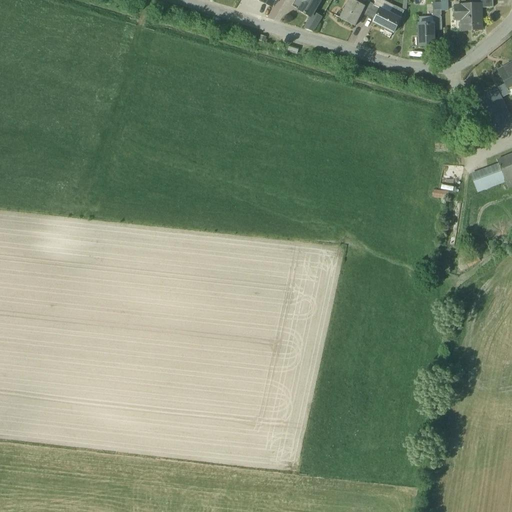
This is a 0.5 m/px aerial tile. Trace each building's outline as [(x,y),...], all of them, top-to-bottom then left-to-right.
[(297,0),(303,3),(299,11),(304,14),(303,14),(306,15),(311,18),(321,0),(297,0)] [(350,0),(349,0),(344,11),(344,12),(340,20),(355,27),(359,18),(358,18),(364,7),(350,0)] [(492,0),(474,0),(474,1),(475,1),(475,6),(480,5),(481,8),(493,8),(492,0)] [(374,5),(369,3),(363,14),(368,16),(374,5)] [(379,8),(374,5),(368,16),(375,20),(380,10),(381,10),(379,8)] [(475,6),(462,6),(462,7),(455,7),(456,21),(457,21),(456,20),(462,19),(463,31),(481,30),(481,8),(480,5),(475,6)] [(381,10),(380,10),(375,20),(374,23),(393,33),(400,19),(392,15),(391,16),(381,10)] [(433,11),(433,18),(436,18),(436,29),(442,29),(441,11),(433,11)] [(433,24),(419,25),(419,47),(434,46),(434,37),(433,24)] [(511,64),(498,72),(505,85),(496,90),(500,99),(510,94),(508,89),(511,86),(511,64)] [(496,90),(475,101),(486,122),(507,111),(500,99),(496,90)] [(511,120),(507,111),(486,122),(493,135),(511,124),(511,120)] [(511,154),(497,160),(499,166),(502,174),(511,170),(511,154)] [(511,170),(502,174),(499,166),(472,176),(478,191),(505,181),(508,188),(511,186),(511,170)] [(471,255),(464,260),(468,267),(479,260),(473,251),(469,253),(471,255)]
